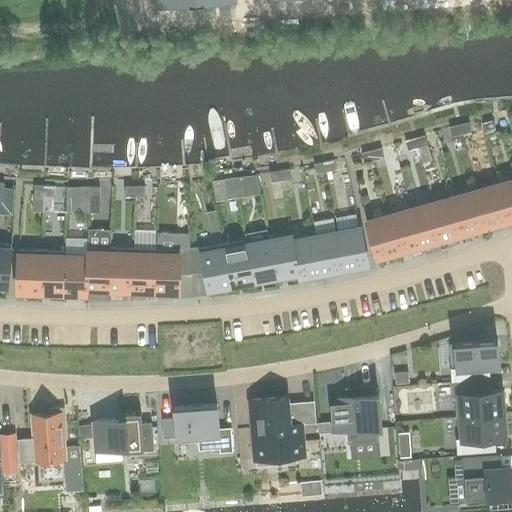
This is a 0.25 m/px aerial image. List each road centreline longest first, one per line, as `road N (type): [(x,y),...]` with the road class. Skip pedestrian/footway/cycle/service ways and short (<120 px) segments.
road 1 (residential): [(511,303),(303,361),(93,382),(0,375)]
road 2 (residential): [(0,316),(87,320),(291,305),(509,247)]
